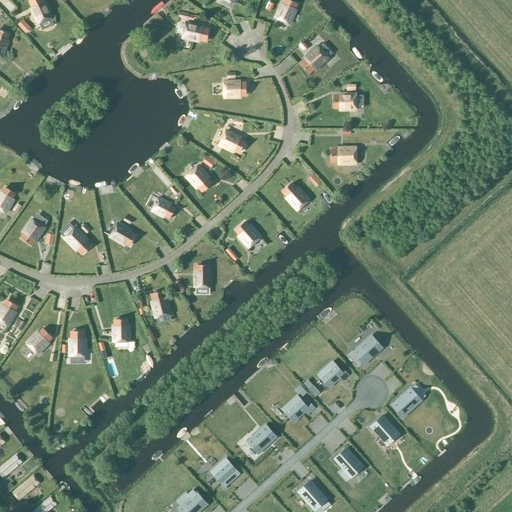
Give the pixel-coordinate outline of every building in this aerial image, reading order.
[(41,0),(31,0),(30,1),(35,11),(33,12),(38,24),(52,17),(45,1),(43,2),(41,0)] [(296,10),(294,9),(296,3),(289,0),(285,0),(282,8),(280,7),(275,18),(289,24),(296,10)] [(265,9),(271,12),(275,5),(269,2),(265,9)] [(15,8),(11,3),(2,10),(7,15),(15,8)] [(190,13),(181,12),(180,18),(188,20),(190,13)] [(25,31),(30,27),(23,20),(18,24),(25,31)] [(198,25),(185,22),(182,37),(199,41),(200,39),(206,41),(209,30),(197,28),(198,25)] [(0,30),(0,56),(2,57),(8,41),(6,40),(8,33),(0,30)] [(303,52),(307,48),(302,42),(298,46),(303,52)] [(328,58),(318,46),(308,55),(310,57),(301,65),(308,72),(313,68),(315,70),(328,58)] [(246,95),(246,84),(235,84),(235,81),(224,82),(224,97),(240,97),(240,95),(246,95)] [(334,97),(334,107),(340,107),(340,110),(356,110),(356,94),(344,94),(344,96),(334,97)] [(219,145),(233,152),(234,149),(240,152),(244,143),(235,138),(236,136),(226,131),(219,145)] [(356,148),(343,148),(343,150),(331,151),(331,161),(338,161),(338,164),(356,163),(356,148)] [(207,157),(204,161),(211,166),(214,162),(207,157)] [(197,188),(199,186),(203,191),(211,184),(204,176),(206,174),(198,166),(186,176),(197,188)] [(315,177),(311,181),(317,187),(321,184),(315,177)] [(180,191),(184,187),(177,181),(173,185),(180,191)] [(283,191),(288,196),(286,198),(298,211),(309,200),(300,191),(298,192),(291,184),(283,191)] [(173,186),(169,189),(175,196),(179,192),(173,186)] [(11,203),(9,202),(14,193),(5,188),(2,193),(0,191),(0,210),(6,213),(11,203)] [(166,203),(167,202),(159,197),(151,211),(163,217),(164,216),(170,219),(175,208),(166,203)] [(17,203),(12,210),(17,214),(22,207),(17,203)] [(126,215),(123,221),(130,225),(133,220),(126,215)] [(30,244),(36,236),(38,237),(45,228),(32,219),(23,232),(25,233),(21,238),(30,244)] [(135,236),(126,231),(127,229),(117,223),(109,236),(123,244),(125,242),(130,245),(135,236)] [(260,237),(250,225),(248,227),(244,223),(236,230),(243,238),(241,239),(249,248),(260,237)] [(85,224),(81,228),(86,234),(91,230),(85,224)] [(90,246),(82,238),(84,236),(75,227),(64,238),(76,250),(78,249),(83,254),(90,246)] [(229,248),(225,251),(231,258),(235,254),(229,248)] [(197,265),(197,276),(195,276),(195,287),(210,287),(210,271),(208,271),(208,265),(197,265)] [(181,284),(176,287),(181,295),(186,292),(181,284)] [(152,294),(155,305),(152,306),(156,318),(171,314),(166,297),(164,298),(162,291),(152,294)] [(13,316),(11,315),(16,306),(7,300),(4,305),(2,304),(0,307),(0,321),(7,326),(13,316)] [(115,320),(116,330),(113,330),(114,342),(129,341),(129,325),(126,325),(126,319),(115,320)] [(26,324),(21,321),(16,328),(21,332),(26,324)] [(45,346),(44,344),(51,337),(44,329),(39,334),(38,332),(26,343),(37,354),(45,346)] [(72,331),(72,343),(70,343),(70,356),(85,356),(85,338),(83,338),(82,331),(72,331)] [(352,350),(347,355),(358,367),(362,363),(363,364),(382,348),(371,335),(353,351),(352,350)] [(335,365),(320,378),(329,388),(340,378),(342,381),(348,375),(345,371),(343,373),(335,365)] [(307,392),(300,385),(296,389),(303,396),(307,392)] [(411,388),(392,405),(403,417),(422,400),(411,388)] [(316,389),(311,393),(317,399),(322,394),(316,389)] [(300,398),(285,412),(294,422),(305,412),(307,414),(313,409),(309,405),(307,407),(300,398)] [(382,415),(370,426),(387,445),(399,434),(382,415)] [(265,425),(247,441),(258,453),(276,437),(265,425)] [(0,464),(22,446),(4,426),(0,429),(0,464)] [(40,466),(22,446),(0,464),(0,481),(9,492),(40,466)] [(346,448),(334,459),(342,468),(351,477),(363,467),(346,448)] [(228,461),(213,474),(224,487),(239,474),(228,461)] [(26,511),(57,487),(40,466),(9,492),(7,493),(22,511),(26,511)] [(310,481),(298,491),(314,510),(326,499),(310,481)] [(69,511),(74,508),(57,487),(26,511),(69,511)] [(190,497),(178,509),(180,511),(198,511),(207,504),(196,492),(195,493),(193,490),(187,494),(190,497)]
